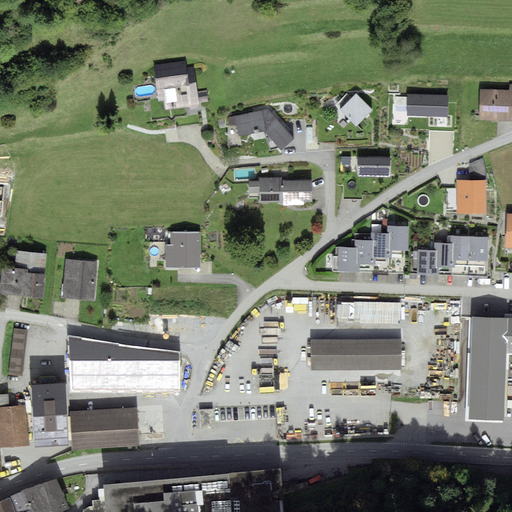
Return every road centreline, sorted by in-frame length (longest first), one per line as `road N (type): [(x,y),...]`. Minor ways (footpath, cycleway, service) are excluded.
road 1 (tertiary): [(180,457),(511,457)]
road 2 (residential): [(281,274),(396,190),(511,136)]
road 3 (residential): [(511,293),(295,284),(281,274)]
road 4 (residential): [(207,360),(0,312)]
road 5 (tertiary): [(0,490),(89,463),(180,457)]
road 6 (primary): [(128,511),(0,406)]
